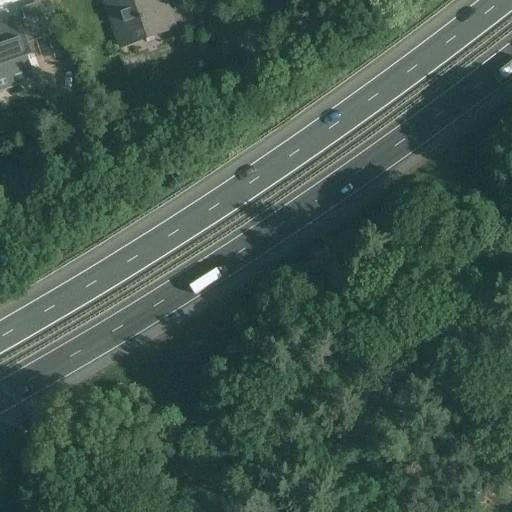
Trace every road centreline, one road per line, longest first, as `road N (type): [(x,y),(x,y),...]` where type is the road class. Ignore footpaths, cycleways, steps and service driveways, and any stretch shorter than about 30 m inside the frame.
road 1 (motorway): [(0,396),(305,208),(511,57)]
road 2 (motorway): [(503,0),(267,172),(0,333)]
road 3 (residential): [(10,180),(301,32),(335,0)]
